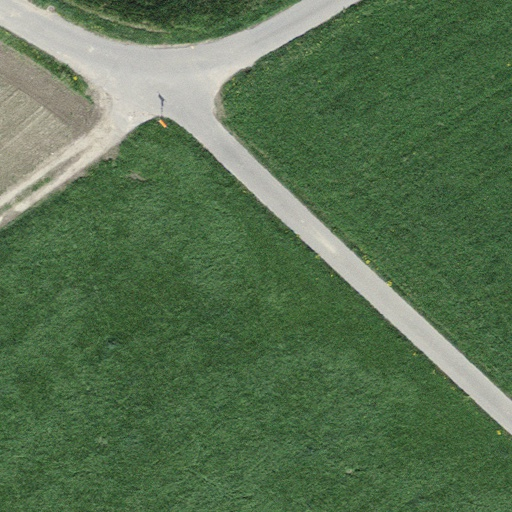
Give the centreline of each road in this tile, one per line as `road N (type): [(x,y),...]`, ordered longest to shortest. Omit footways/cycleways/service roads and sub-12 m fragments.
road 1 (unclassified): [(511,416),(162,92)]
road 2 (track): [(162,92),(0,214)]
road 3 (unclassified): [(162,92),(0,7)]
road 4 (unclassified): [(320,0),(162,92)]
